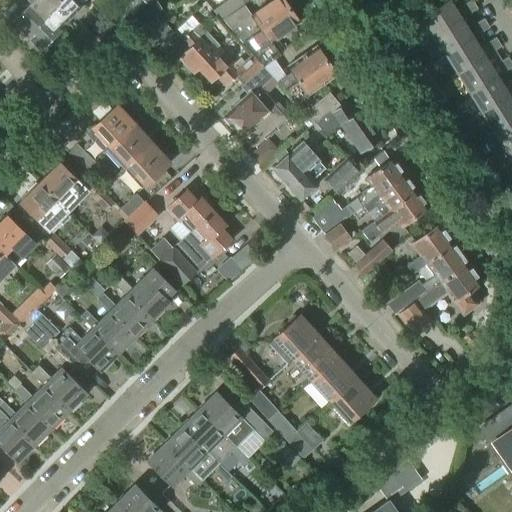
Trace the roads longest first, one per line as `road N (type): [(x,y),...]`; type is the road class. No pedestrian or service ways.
road 1 (residential): [(23,511),(299,242)]
road 2 (residential): [(299,242),(126,55),(100,56),(50,104)]
road 3 (residential): [(511,264),(324,0)]
road 4 (residential): [(511,343),(439,399),(299,242)]
road 5 (track): [(439,399),(321,496)]
